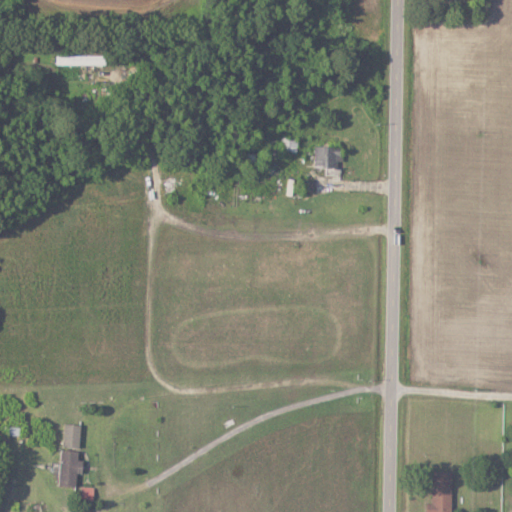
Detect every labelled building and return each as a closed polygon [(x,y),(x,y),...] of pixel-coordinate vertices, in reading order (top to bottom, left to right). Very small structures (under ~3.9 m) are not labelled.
[(106,56),(55,56),(55,65),(106,65),(106,56)] [(236,132),(258,131),(257,111),(234,112),(236,132)] [(279,139),(280,152),(297,151),(296,138),(279,139)] [(314,168),(342,168),(342,147),(314,147),(314,168)] [(80,425),(64,425),(64,448),(80,448),(80,425)] [(77,487),(77,473),(81,473),(81,451),(60,451),(60,487),(77,487)] [(452,511),(452,471),(431,471),(431,511),(452,511)]
